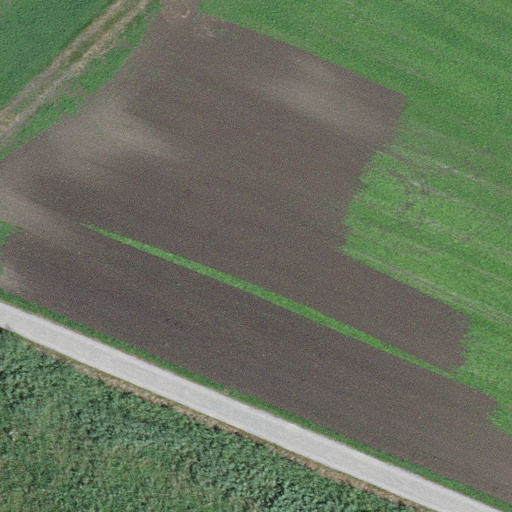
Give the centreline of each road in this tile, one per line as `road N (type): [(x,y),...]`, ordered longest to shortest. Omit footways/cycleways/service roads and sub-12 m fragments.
road 1 (track): [(454,511),(0,328)]
road 2 (track): [(0,119),(134,0)]
